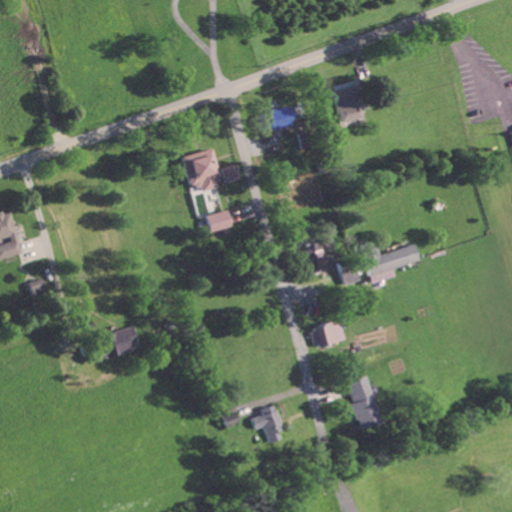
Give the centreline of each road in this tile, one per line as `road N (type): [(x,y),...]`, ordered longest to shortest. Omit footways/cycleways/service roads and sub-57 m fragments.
road 1 (tertiary): [(0,167),(473,0)]
road 2 (residential): [(320,428),(224,90)]
